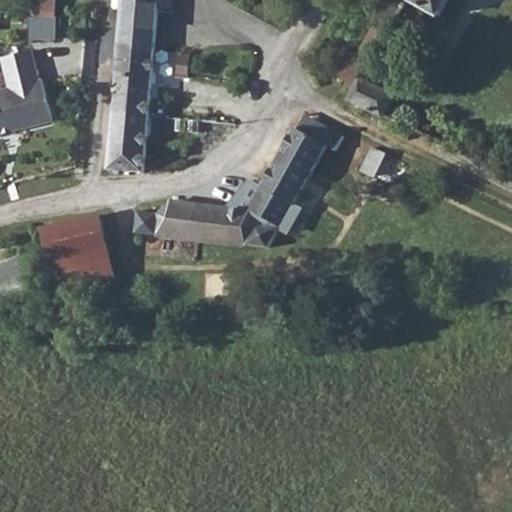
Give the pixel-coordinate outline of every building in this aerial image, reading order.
[(32,0),(32,7),(57,10),(57,0),(32,0)] [(113,0),(112,11),(121,11),(121,0),(113,0)] [(117,51),(112,115),(150,117),(160,0),(121,0),(121,11),(117,51)] [(406,0),(440,18),(450,0),(406,0)] [(0,62),(8,90),(0,92),(0,138),(54,122),(42,81),(38,81),(29,53),(0,61),(0,62)] [(354,88),(347,100),(384,119),(395,96),(360,78),(354,88)] [(112,115),(107,171),(146,174),(150,117),(112,115)] [(328,144),(319,139),(295,126),(260,188),(248,181),(235,197),(240,199),(234,208),(227,207),(169,200),(157,213),(138,211),(135,233),(157,236),(158,238),(245,249),(247,245),(268,248),(292,208),(311,217),(327,190),(308,179),(328,144)] [(372,147),(362,172),(374,178),(380,165),(386,153),(372,147)] [(108,213),(46,222),(56,292),(119,282),(108,213)] [(196,251),(195,258),(205,260),(206,252),(196,251)]
